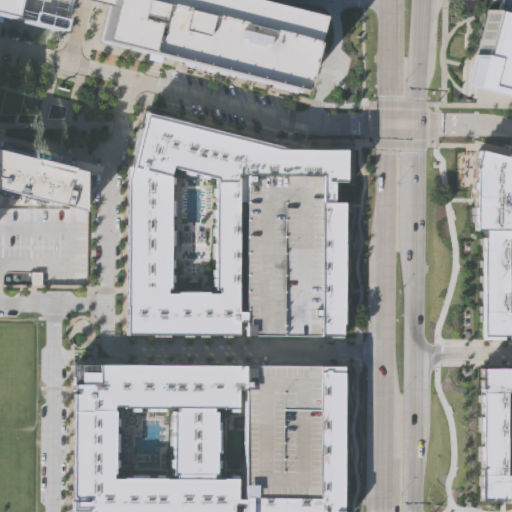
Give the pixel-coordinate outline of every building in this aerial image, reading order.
[(55,0),(50,26),(1,13),(2,10),(0,9),(0,0),(55,0)] [(264,0),(268,1),(268,0),(271,1),(270,2),(285,6),(285,5),(315,12),(297,86),(270,79),(270,80),(267,80),(267,78),(190,59),(181,57),(181,58),(178,57),(179,54),(164,50),(163,54),(160,53),(161,50),(146,46),(146,49),(142,49),(143,47),(136,45),(128,44),(128,45),(125,44),(125,43),(99,36),(107,0),(264,0)] [(511,29),(479,21),(481,14),(493,17),(498,0),(511,0),(511,29)] [(511,29),(511,106),(461,94),(479,21),(511,29)] [(215,194),(215,179),(216,177),(171,166),(171,168),(141,161),(139,167),(132,164),(142,122),(147,119),(151,116),(160,119),(160,118),(224,134),(262,144),(265,145),(283,149),(282,151),(342,152),(342,162),(345,162),(345,180),(332,180),(320,180),(321,175),(246,174),(246,195),(239,194),(215,194)] [(84,203),(84,204),(69,201),(69,203),(0,203),(0,188),(4,190),(5,185),(0,184),(0,142),(6,144),(7,140),(41,149),(42,143),(43,143),(43,144),(57,148),(57,147),(58,147),(58,148),(70,152),(70,150),(71,151),(71,152),(74,152),(74,151),(74,168),(83,168),(83,164),(84,165),(84,168),(84,203)] [(490,149),(511,154),(511,340),(490,340),(490,149)] [(215,194),(239,194),(246,195),(246,200),(239,200),(238,310),(245,310),(245,321),(237,321),(237,334),(126,333),(127,181),(132,164),(139,167),(141,161),(171,168),(169,174),(170,174),(169,288),(160,288),(160,294),(176,294),(176,290),(208,290),(208,295),(223,295),(223,289),(214,288),(215,194)] [(318,334),(245,334),(245,321),(245,310),(246,200),(246,195),(246,174),(321,175),(320,180),(319,326),(318,334)] [(320,180),(332,180),(332,201),(344,201),(343,334),(323,334),(323,326),(319,326),(320,180)] [(44,280),(44,267),(35,267),(35,268),(11,268),(10,270),(9,272),(9,280),(8,280),(8,271),(0,271),(0,203),(69,203),(69,201),(84,204),(84,203),(87,204),(86,280),(44,280)] [(217,442),(214,442),(214,478),(205,478),(205,485),(220,485),(220,481),(234,481),(234,501),(240,500),(240,507),(230,507),(229,511),(76,511),(76,359),(242,360),(242,383),(235,383),(234,404),(227,403),(227,401),(221,401),(221,397),(205,397),(205,403),(214,403),(214,420),(217,421),(215,421),(215,441),(217,441),(217,442)] [(242,360),(277,360),(313,361),(312,490),(241,489),(242,383),(242,360)] [(313,361),(343,361),(342,511),(240,511),(240,507),(240,500),(241,500),(241,489),(312,490),(313,361)] [(511,499),(500,499),(500,500),(491,500),(491,499),(488,499),(488,500),(479,500),(479,484),(481,484),(482,475),(479,475),(479,468),(480,468),(481,388),(480,388),(480,379),(481,376),(480,376),(480,367),(495,368),(495,370),(504,370),(504,367),(511,367),(511,499)]
